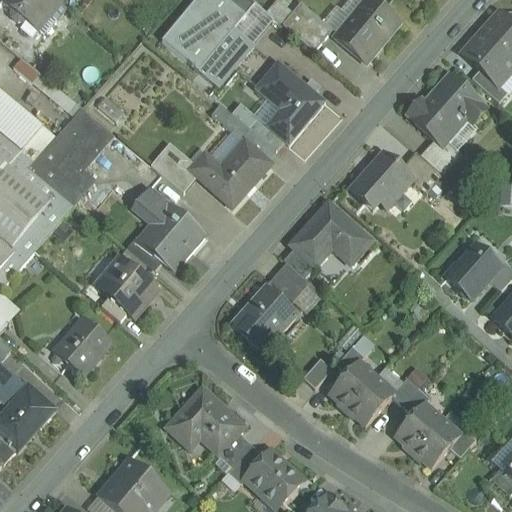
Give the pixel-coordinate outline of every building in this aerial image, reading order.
[(5,0),(2,5),(12,14),(11,16),(12,21),(18,26),(23,25),(24,24),(37,34),(44,39),(65,13),(59,8),(65,0),(5,0)] [(272,22),(245,0),(198,0),(162,45),(218,92),(275,24),(272,22)] [(332,34),(300,7),(291,19),(281,30),(314,57),(332,34)] [(367,8),(339,41),(366,63),(393,30),(367,8)] [(291,19),(281,11),(272,22),(275,24),(281,30),(291,19)] [(511,28),(503,21),(499,17),(480,38),(511,66),(511,28)] [(511,17),(506,17),(503,21),(511,28),(511,17)] [(511,74),(511,66),(480,38),(462,59),(479,75),(497,91),(498,90),(511,74)] [(39,78),(21,63),(13,72),(31,87),(33,85),(39,78)] [(325,106),(277,66),(255,94),(283,118),(270,133),(270,134),(284,146),(289,150),(325,106)] [(497,91),(479,75),(472,84),(498,107),(507,98),(498,90),(497,91)] [(82,112),(40,77),(39,78),(33,85),(75,120),(81,113),(82,112)] [(442,95),(429,110),(422,104),(408,120),(435,145),(442,151),(443,149),(457,134),(452,130),(460,121),(464,124),(465,123),(472,129),(487,112),(449,79),(439,92),(442,95)] [(0,244),(15,257),(26,266),(74,211),(74,210),(28,173),(55,142),(0,96),(0,244)] [(249,132),(220,108),(211,119),(241,143),(242,143),(250,134),(249,132)] [(55,142),(28,173),(74,210),(94,188),(79,175),(112,138),(81,113),(75,120),(55,142)] [(270,133),(257,122),(249,132),(250,134),(276,155),(284,146),(270,134),(270,133)] [(276,155),(250,134),(242,143),(244,146),(267,165),(276,155)] [(442,151),(435,145),(420,161),(442,181),(458,163),(443,149),(442,151)] [(244,146),(220,173),(205,159),(195,170),(190,175),(197,181),(232,212),(270,169),(267,165),(244,146)] [(195,170),(169,148),(151,170),(183,198),(197,181),(190,175),(195,170)] [(415,157),(400,174),(412,184),(411,185),(426,199),(442,181),(420,161),(415,157)] [(383,159),(350,195),(365,208),(372,201),(386,213),(411,185),(412,184),(400,174),(383,159)] [(499,204),(511,206),(511,185),(503,184),(499,204)] [(205,240),(156,199),(142,217),(157,229),(141,248),(140,249),(154,261),(174,277),(205,240)] [(329,208),(292,249),(295,252),(316,271),(333,252),(351,269),(371,246),(329,208)] [(154,261),(140,249),(141,248),(135,243),(126,254),(146,270),(154,261)] [(0,274),(15,257),(0,244),(0,274)] [(316,271),(295,252),(283,265),(286,267),(305,284),(316,271)] [(489,262),(481,262),(471,254),(446,282),(471,305),(489,285),(500,272),(500,271),(489,262)] [(15,257),(0,274),(0,294),(26,266),(15,257)] [(158,296),(118,263),(95,290),(109,302),(127,318),(135,324),(158,296)] [(305,284),(286,267),(270,285),(293,306),(309,288),(305,284)] [(500,272),(489,285),(500,296),(511,282),(511,274),(504,267),(500,271),(500,272)] [(265,291),(231,329),(262,357),(297,318),(265,291)] [(0,296),(0,336),(20,314),(0,296)] [(511,301),(492,323),(511,340),(511,301)] [(127,318),(109,302),(101,312),(120,327),(127,318)] [(84,323),(54,358),(82,382),(95,367),(94,366),(111,346),(84,323)] [(362,339),(352,351),(363,359),(373,347),(362,339)] [(0,367),(12,353),(0,342),(0,367)] [(364,362),(352,352),(336,370),(347,379),(358,366),(359,367),(364,362)] [(320,363),(303,383),(315,394),(332,374),(320,363)] [(359,367),(358,366),(347,379),(329,399),(347,415),(376,382),(359,367)] [(0,368),(0,404),(8,412),(27,392),(0,368)] [(394,398),(376,382),(347,415),(365,431),(391,402),(394,398)] [(406,383),(394,398),(391,402),(402,411),(418,393),(406,383)] [(55,414),(28,390),(27,392),(8,412),(0,421),(0,463),(4,467),(15,455),(17,457),(55,414)] [(418,393),(402,411),(413,421),(424,408),(425,409),(430,404),(418,393)] [(244,432),(202,395),(167,434),(185,450),(194,439),(219,461),(244,432)] [(425,409),(424,408),(413,421),(395,441),(413,457),(442,424),(425,409)] [(459,440),(442,424),(413,457),(431,473),(449,453),(460,440),(459,440)] [(476,445),(464,434),(459,440),(460,440),(449,453),(460,463),(476,445)] [(244,444),(224,465),(232,473),(252,451),(244,444)] [(232,473),(228,477),(241,489),(245,484),(244,483),(264,462),(253,451),(232,473)] [(264,462),(244,483),(245,484),(275,511),(278,511),(302,486),(270,456),(264,462)] [(153,511),(168,495),(130,464),(118,479),(122,483),(102,506),(109,511),(153,511)] [(511,497),(511,485),(505,479),(505,478),(500,474),(490,485),(509,501),(511,497)] [(342,511),(328,499),(315,511),(342,511)] [(109,511),(102,506),(96,501),(86,511),(109,511)]
